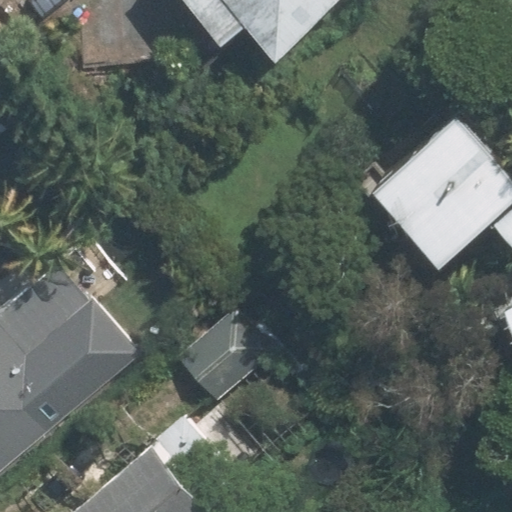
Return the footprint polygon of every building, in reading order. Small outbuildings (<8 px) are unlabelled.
[(157,0),(195,44),(208,33),(238,67),(315,0),(157,0)] [(494,190),(430,117),(342,195),(406,267),(494,190)] [(511,245),(511,189),(465,231),(493,263),(511,245)] [(511,351),(511,284),(466,307),(491,361),(511,351)] [(7,346),(0,337),(0,451),(121,348),(72,291),(7,346)] [(237,307),(168,352),(198,397),(267,352),(237,307)] [(178,412),(138,445),(54,511),(194,511),(180,495),(220,462),(178,412)]
